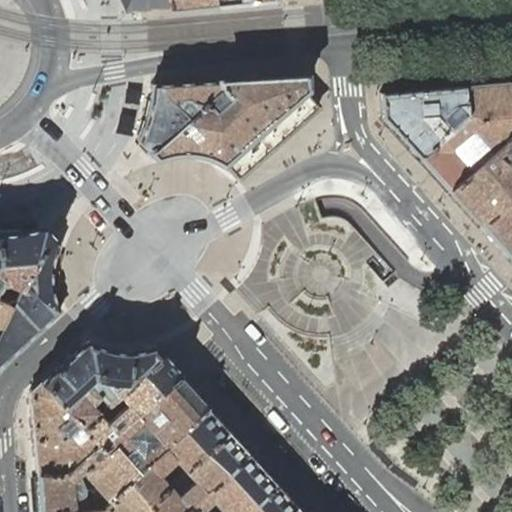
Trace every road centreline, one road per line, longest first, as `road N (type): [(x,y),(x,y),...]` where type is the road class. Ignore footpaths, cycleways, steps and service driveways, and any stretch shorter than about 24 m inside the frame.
road 1 (tertiary): [(158,258),(389,511)]
road 2 (residential): [(44,93),(173,61),(345,43)]
road 3 (tertiary): [(384,172),(314,165),(158,258)]
road 4 (residential): [(2,392),(158,258)]
road 5 (tertiary): [(511,322),(384,172)]
road 6 (tertiary): [(27,115),(158,258)]
road 7 (residential): [(345,43),(511,28)]
road 8 (residential): [(384,172),(351,115),(345,43)]
